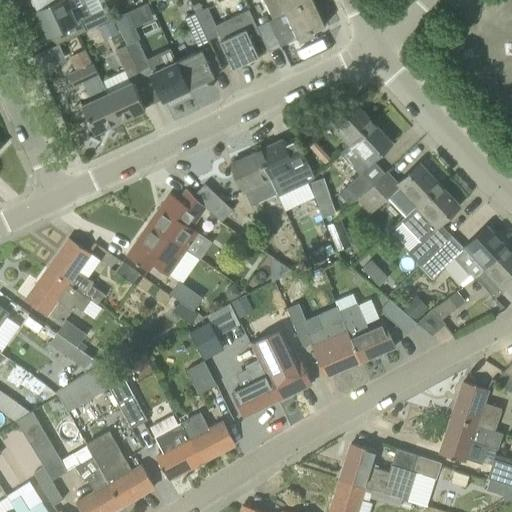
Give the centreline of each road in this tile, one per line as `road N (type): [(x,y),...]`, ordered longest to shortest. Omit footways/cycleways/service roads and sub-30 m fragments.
road 1 (residential): [(157,511),(260,444),(511,319)]
road 2 (unclassified): [(373,42),(55,192)]
road 3 (unclassified): [(511,198),(385,68),(373,42)]
road 4 (residential): [(55,192),(0,75)]
